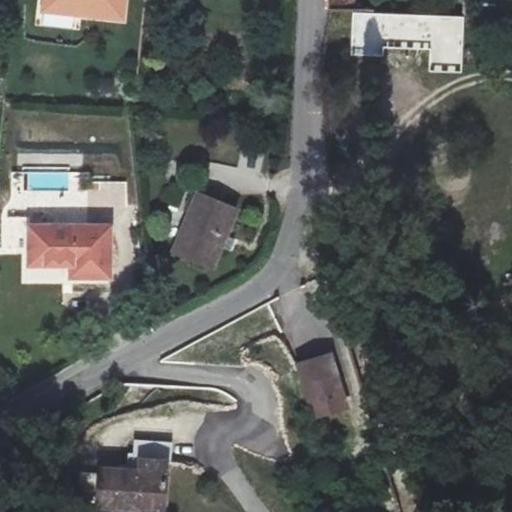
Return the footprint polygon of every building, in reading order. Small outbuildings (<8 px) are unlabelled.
[(40,0),(39,6),(124,15),(125,0),(40,0)] [(431,49),(431,71),(461,72),(463,18),(353,14),(352,56),(383,57),(383,48),(431,49)] [(240,208),(201,192),(175,252),(214,269),(240,208)] [(112,225),(32,224),(32,259),(73,260),(74,272),(113,272),(112,225)] [(287,361),(302,414),(333,405),(317,352),(287,361)] [(104,469),(104,511),(175,511),(175,458),(152,458),(152,469),(104,469)]
